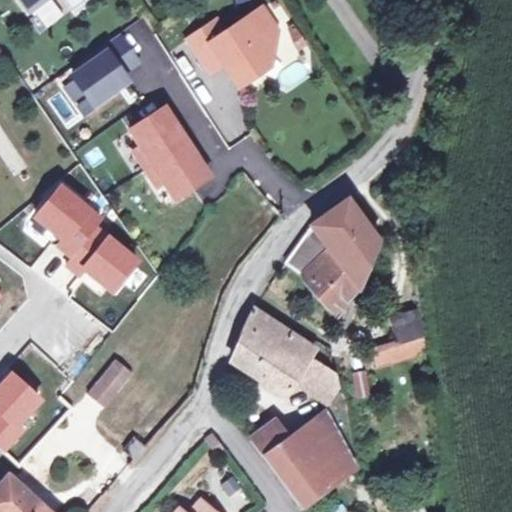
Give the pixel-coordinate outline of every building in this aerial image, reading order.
[(18,0),(28,13),(44,0),(18,0)] [(214,23),(185,43),(208,76),(221,67),(236,90),(254,78),(257,63),(271,53),(275,33),(260,11),(223,35),(214,23)] [(136,59),(120,38),(104,49),(69,74),(94,109),(117,93),(129,84),(120,71),(136,59)] [(133,153),(144,170),(187,143),(174,124),(172,126),(162,110),(128,132),(140,149),(133,153)] [(199,161),(187,143),(144,170),(155,187),(162,183),(173,200),(206,178),(196,163),(199,161)] [(377,244),(348,202),(311,228),(285,263),(305,277),(321,291),(317,297),(338,317),(360,287),(377,244)] [(26,252),(54,274),(63,263),(68,258),(75,249),(48,227),(26,252)] [(68,258),(77,265),(92,248),(82,240),(75,249),(68,258)] [(77,265),(87,273),(95,264),(101,256),(92,248),(77,265)] [(73,290),(101,312),(122,287),(95,264),(87,273),(83,278),(73,290)] [(313,348),(254,310),(232,359),(285,394),(296,376),(307,383),(305,387),(329,402),(339,387),(335,375),(308,357),(313,348)] [(419,310),(394,320),(399,341),(422,334),(419,310)] [(425,353),(422,334),(399,341),(373,349),(378,368),(425,353)] [(115,361),(86,395),(104,410),(133,376),(115,361)] [(364,371),(353,373),(359,399),(370,397),(364,371)] [(0,446),(34,410),(0,378),(0,446)] [(271,422),(249,439),(302,510),(354,473),(322,414),(284,441),(271,422)] [(47,511),(8,477),(0,485),(0,511),(47,511)] [(183,511),(181,509),(177,511),(216,511),(204,501),(193,511),(183,511)]
